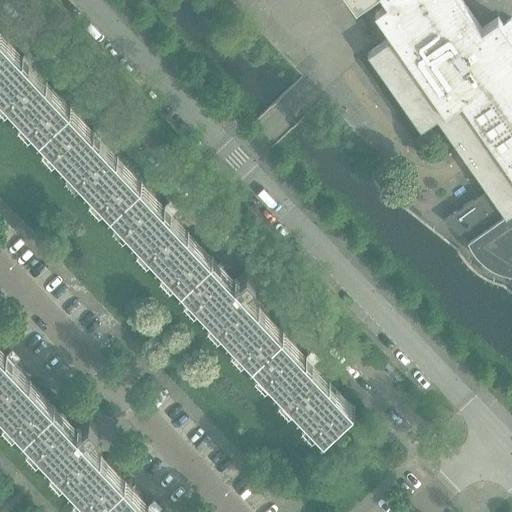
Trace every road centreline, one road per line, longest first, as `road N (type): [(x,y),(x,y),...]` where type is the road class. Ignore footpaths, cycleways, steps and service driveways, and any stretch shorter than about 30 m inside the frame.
road 1 (residential): [(19,0),(462,472)]
road 2 (residential): [(498,436),(85,0)]
road 3 (residential): [(232,511),(0,266)]
